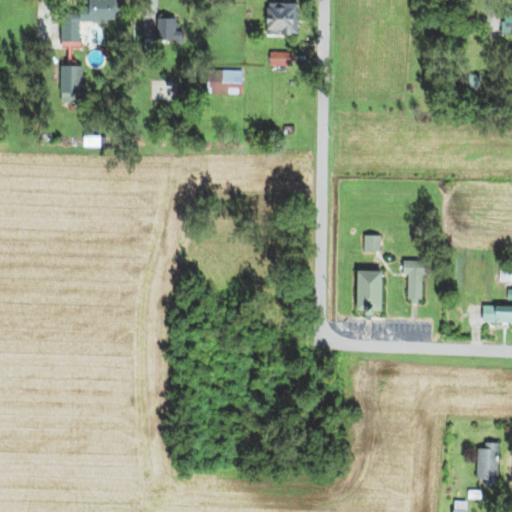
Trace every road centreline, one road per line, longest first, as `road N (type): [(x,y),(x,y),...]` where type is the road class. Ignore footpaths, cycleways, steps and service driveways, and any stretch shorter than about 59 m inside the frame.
road 1 (residential): [(324,336),(325,0)]
road 2 (residential): [(511,352),(336,344),(324,336)]
